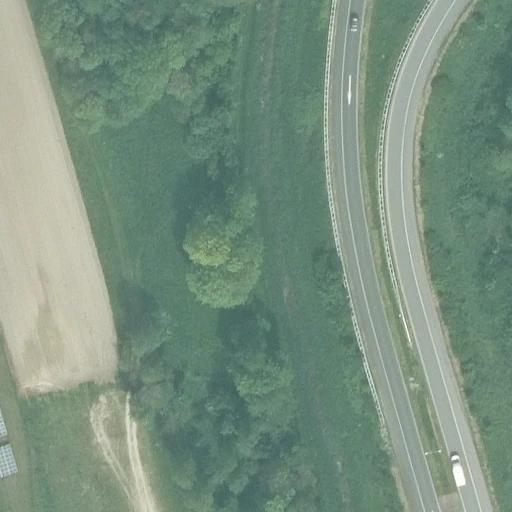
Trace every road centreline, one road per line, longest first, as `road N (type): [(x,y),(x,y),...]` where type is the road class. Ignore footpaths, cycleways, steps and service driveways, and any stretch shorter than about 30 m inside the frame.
road 1 (trunk): [(473,511),(407,271),(395,171),(409,74),(448,0)]
road 2 (trunk): [(357,0),(348,119),(358,229),(431,511)]
